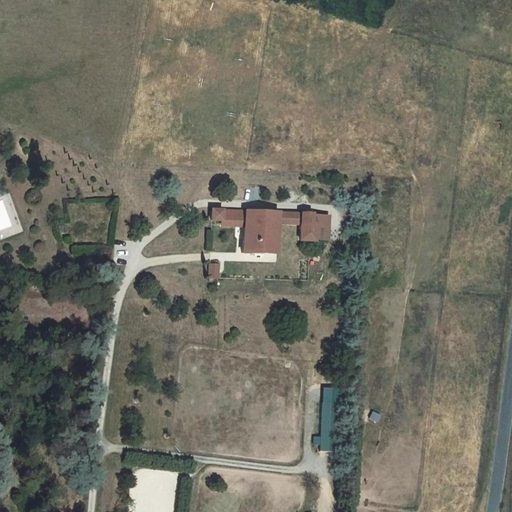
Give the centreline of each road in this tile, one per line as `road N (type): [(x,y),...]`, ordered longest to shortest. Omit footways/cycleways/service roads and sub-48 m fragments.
road 1 (unknown): [(123,270),(90,511)]
road 2 (unclassified): [(492,511),(511,356)]
